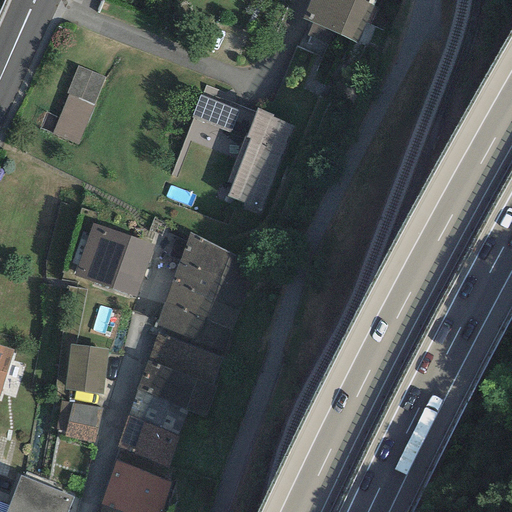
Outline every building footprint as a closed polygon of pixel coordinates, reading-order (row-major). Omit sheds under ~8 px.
[(375,0),(309,0),(301,19),(356,43),(375,0)] [(102,82),(79,73),(52,135),(76,145),(102,82)] [(274,114),(256,107),(227,183),(231,184),(226,197),(260,210),(293,126),(272,118),(274,114)] [(153,246),(93,224),(74,275),(134,296),(153,246)] [(260,269),(189,232),(172,281),(240,309),(260,269)] [(231,332),(240,309),(172,281),(163,303),(231,332)] [(223,353),(231,332),(163,303),(155,326),(223,353)] [(221,357),(156,333),(146,359),(212,384),(221,357)] [(108,349),(70,344),(64,390),(103,395),(108,349)] [(0,388),(11,350),(0,346),(0,388)] [(216,386),(212,384),(146,359),(135,391),(188,410),(205,417),(216,386)] [(135,391),(131,403),(182,422),(188,410),(135,391)] [(101,408),(70,402),(61,401),(55,430),(64,432),(63,437),(95,443),(101,408)] [(182,422),(131,403),(127,417),(178,435),(182,422)] [(167,466),(178,435),(127,417),(115,448),(167,466)] [(160,511),(171,482),(114,462),(99,505),(119,511),(160,511)] [(66,511),(72,497),(19,476),(4,511),(66,511)]
